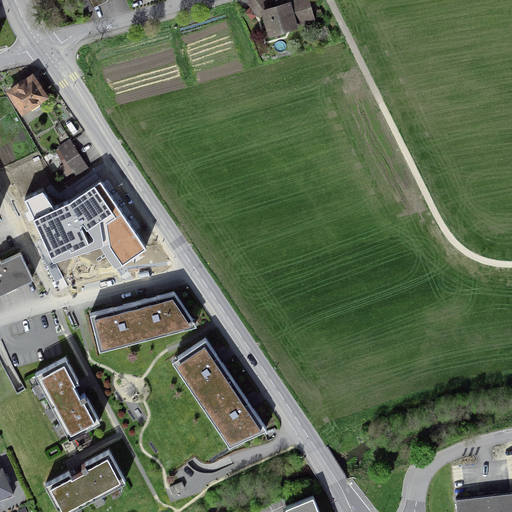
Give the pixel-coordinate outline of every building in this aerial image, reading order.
[(110,2),(108,0),(86,0),(92,11),(110,2)] [(267,0),(256,0),(250,5),(264,20),(270,16),(279,40),(308,30),(306,25),(320,21),(312,0),(295,0),(294,1),(295,4),(276,9),(267,0)] [(40,74),(13,92),(29,116),(56,98),(40,74)] [(72,140),(59,148),(75,174),(88,167),(72,140)] [(146,250),(100,182),(70,204),(55,210),(43,193),(25,201),(55,264),(101,248),(115,270),(146,250)] [(0,291),(32,277),(20,251),(0,260),(0,291)] [(184,294),(101,313),(110,349),(193,330),(184,294)] [(272,423),(217,340),(186,360),(240,443),(272,423)] [(104,422),(69,358),(39,375),(74,438),(104,422)] [(64,511),(124,480),(109,451),(45,485),(59,511),(64,511)] [(8,468),(0,471),(0,502),(19,495),(8,468)] [(181,481),(168,486),(171,495),(184,490),(181,481)] [(511,511),(511,492),(455,499),(456,511),(511,511)] [(286,510),(286,511),(315,511),(311,501),(286,510)]
